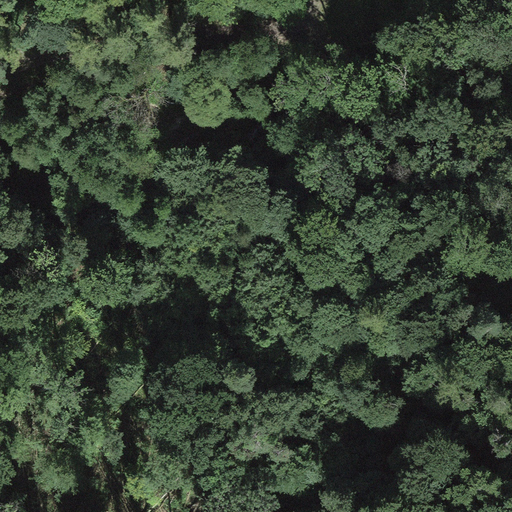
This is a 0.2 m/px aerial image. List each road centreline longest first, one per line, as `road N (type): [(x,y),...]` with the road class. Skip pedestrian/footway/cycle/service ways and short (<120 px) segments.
road 1 (track): [(314,0),(271,27),(95,45),(0,69)]
road 2 (track): [(285,20),(329,49),(370,60),(511,78)]
